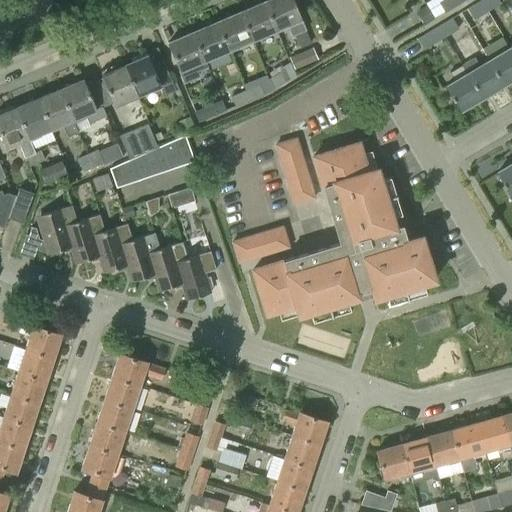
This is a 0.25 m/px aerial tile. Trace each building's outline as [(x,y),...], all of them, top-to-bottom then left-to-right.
[(291,0),(268,0),(263,2),(275,31),(300,20),(291,0)] [(459,4),(456,0),(441,0),(438,2),(444,13),(459,4)] [(487,12),(479,0),(466,8),(474,20),(487,12)] [(498,0),(479,0),(487,12),(500,4),(498,0)] [(263,2),(239,12),(251,41),(275,31),(263,2)] [(433,19),(425,6),(416,12),(424,25),(433,19)] [(239,12),(214,23),(226,51),(251,41),(239,12)] [(434,28),(441,39),(458,28),(451,17),(434,28)] [(226,51),(214,23),(190,33),(202,61),(226,51)] [(300,48),(310,43),(304,28),(293,32),(300,48)] [(441,39),(434,28),(416,38),(423,50),(441,39)] [(202,61),(190,33),(167,42),(179,71),(202,61)] [(288,57),(289,59),(294,70),(317,60),(312,47),(288,57)] [(511,53),(509,48),(488,61),(502,84),(511,78),(511,53)] [(131,62),(124,65),(136,95),(158,86),(162,96),(175,90),(172,83),(165,67),(153,72),(145,52),(129,58),(131,62)] [(488,61),(479,66),(473,57),(461,64),(466,74),(467,73),(481,97),(502,84),(488,61)] [(272,89),(296,75),(294,70),(289,59),(278,66),(281,70),(266,79),(272,89)] [(101,74),(93,78),(104,106),(113,102),(114,105),(136,95),(124,65),(115,69),(114,64),(99,70),(101,74)] [(467,73),(466,74),(445,86),(459,110),(481,97),(467,73)] [(104,106),(93,78),(83,82),(81,79),(59,88),(75,128),(106,116),(102,107),(104,106)] [(180,93),(175,82),(172,83),(175,90),(177,94),(180,93)] [(243,90),(247,101),(263,95),(259,84),(243,90)] [(59,88),(36,98),(48,129),(61,124),(66,136),(77,132),(75,128),(59,88)] [(247,101),(243,90),(229,96),(234,107),(247,101)] [(48,129),(36,98),(15,106),(28,138),(48,129)] [(214,115),(210,105),(195,112),(199,121),(214,115)] [(28,138),(15,106),(0,112),(0,135),(5,147),(17,142),(24,157),(26,157),(29,165),(38,162),(34,152),(28,138)] [(117,133),(128,158),(158,144),(147,120),(117,133)] [(193,161),(184,135),(171,141),(180,166),(192,161),(193,161)] [(313,198),(295,138),(275,144),(293,204),(313,198)] [(180,166),(171,141),(158,146),(167,170),(180,166)] [(253,269),(266,314),(295,305),(298,314),(357,296),(356,292),(371,288),(374,297),(433,279),(420,236),(405,241),(400,225),(394,227),(376,168),(366,171),(357,142),(313,156),(339,242),(253,269)] [(167,170),(158,146),(146,152),(154,175),(167,170)] [(97,149),(86,154),(92,167),(103,163),(97,149)] [(39,150),(34,152),(38,162),(43,159),(39,150)] [(154,175),(146,152),(133,157),(141,179),(154,175)] [(82,172),(92,167),(86,154),(76,158),(82,172)] [(141,179),(133,157),(121,163),(128,183),(141,179)] [(39,170),(45,182),(65,173),(60,161),(39,170)] [(511,194),(511,162),(496,172),(510,196),(511,194)] [(121,163),(109,168),(115,188),(128,183),(121,163)] [(95,190),(111,185),(107,173),(91,179),(95,190)] [(15,195),(7,217),(22,223),(33,193),(18,187),(15,195)] [(166,194),(171,208),(193,200),(190,190),(186,188),(166,194)] [(0,190),(0,189),(0,225),(3,227),(7,217),(15,195),(7,192),(2,194),(0,190)] [(76,221),(71,205),(40,214),(37,221),(47,254),(70,247),(71,247),(64,225),(76,222),(76,221)] [(131,205),(122,208),(125,218),(134,215),(131,205)] [(76,222),(64,225),(71,247),(70,247),(75,263),(98,256),(92,235),(104,231),(103,230),(98,214),(76,221),(76,222)] [(104,231),(92,235),(98,256),(103,272),(125,265),(126,265),(119,244),(131,240),(126,223),(103,230),(104,231)] [(282,226),(232,242),(238,262),(288,246),(282,226)] [(131,240),(119,244),(126,265),(125,265),(130,281),(153,274),(147,253),(159,249),(154,232),(131,240)] [(159,249),(147,253),(153,274),(158,290),(180,283),(181,283),(174,262),(187,258),(186,257),(181,241),(159,249)] [(187,258),(174,262),(181,283),(180,283),(185,299),(209,292),(203,273),(215,269),(209,250),(186,257),(187,258)] [(31,325),(21,321),(3,315),(0,323),(0,327),(17,333),(17,332),(28,336),(24,348),(52,357),(60,334),(32,325),(31,325)] [(52,357),(24,348),(17,371),(45,380),(52,357)] [(118,353),(110,376),(138,385),(142,374),(160,380),(164,368),(146,362),(118,353)] [(45,380),(17,371),(10,369),(7,378),(14,380),(9,394),(37,403),(45,380)] [(214,385),(215,383),(192,375),(192,378),(188,388),(211,396),(214,385)] [(110,376),(103,399),(131,408),(138,385),(110,376)] [(254,410),(257,400),(239,393),(235,403),(254,410)] [(37,403),(9,394),(2,417),(30,426),(37,403)] [(103,399),(95,422),(123,431),(131,408),(103,399)] [(188,421),(202,425),(208,407),(195,403),(188,421)] [(298,412),(298,414),(284,409),(280,420),(294,425),(291,436),(318,445),(326,421),(298,412)] [(511,412),(499,416),(507,443),(511,441),(511,412)] [(247,433),(251,422),(232,415),(228,427),(247,433)] [(507,443),(499,416),(476,422),(484,449),(507,443)] [(30,426),(2,417),(0,422),(0,441),(22,449),(30,426)] [(209,434),(220,437),(224,424),(213,420),(209,434)] [(95,422),(88,445),(116,454),(123,431),(95,422)] [(476,422),(450,429),(458,457),(484,449),(476,422)] [(458,457),(450,429),(425,437),(432,464),(458,457)] [(185,432),(179,449),(192,453),(198,436),(185,432)] [(220,437),(209,434),(204,447),(215,451),(220,437)] [(291,436),(283,458),(311,467),(318,445),(291,436)] [(425,437),(399,444),(406,471),(432,464),(425,437)] [(22,449),(0,441),(0,474),(2,468),(15,472),(22,449)] [(406,471),(399,444),(375,451),(383,478),(406,471)] [(116,454),(88,445),(80,468),(92,472),(88,483),(104,488),(107,477),(108,477),(116,454)] [(222,447),(218,461),(238,467),(242,468),(246,454),(222,447)] [(192,453),(179,449),(173,466),(187,470),(192,453)] [(311,467),(283,458),(276,481),(303,490),(311,467)] [(238,467),(218,461),(214,474),(234,480),(238,467)] [(194,479),(205,483),(209,470),(198,466),(194,479)] [(177,488),(180,479),(168,475),(165,485),(177,488)] [(205,483),(194,479),(189,492),(200,496),(205,483)] [(276,481),(268,504),(293,511),(296,511),(303,490),(276,481)] [(73,491),(66,511),(96,511),(101,500),(100,499),(104,488),(88,483),(85,494),(73,491)] [(511,488),(496,493),(500,506),(511,502),(511,488)] [(359,504),(390,511),(396,494),(386,490),(384,497),(365,490),(359,504)] [(500,506),(496,493),(491,494),(488,496),(490,509),(500,506)] [(206,496),(203,507),(212,510),(215,499),(206,496)] [(453,498),(443,501),(445,511),(454,511),(457,511),(453,498)] [(445,511),(443,501),(434,503),(436,511),(445,511)]
